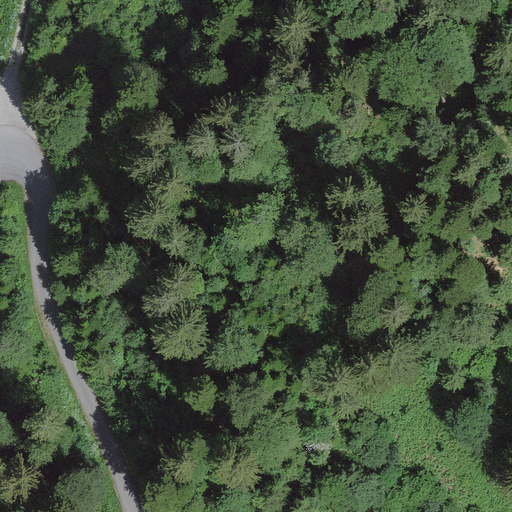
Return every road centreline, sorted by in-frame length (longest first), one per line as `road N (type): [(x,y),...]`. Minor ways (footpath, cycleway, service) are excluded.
road 1 (unclassified): [(0,153),(23,155),(38,174),(45,300),(135,511)]
road 2 (track): [(0,139),(29,0)]
